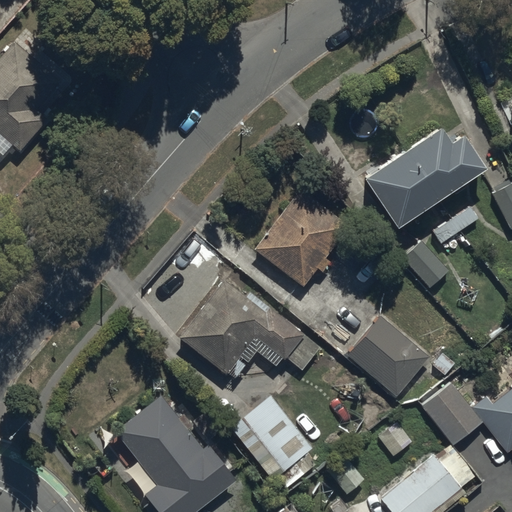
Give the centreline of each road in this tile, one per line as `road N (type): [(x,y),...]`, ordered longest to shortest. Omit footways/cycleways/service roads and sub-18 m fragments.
road 1 (tertiary): [(235,84),(0,371)]
road 2 (tertiary): [(357,0),(235,84)]
